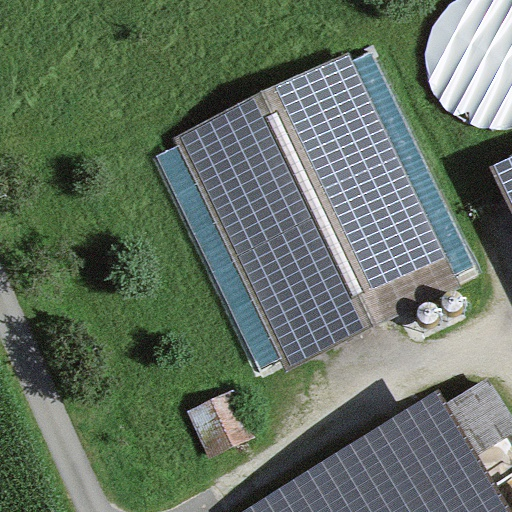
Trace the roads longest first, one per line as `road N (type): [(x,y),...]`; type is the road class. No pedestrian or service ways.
road 1 (track): [(204,511),(375,406),(446,376),(511,384)]
road 2 (track): [(0,293),(97,511)]
